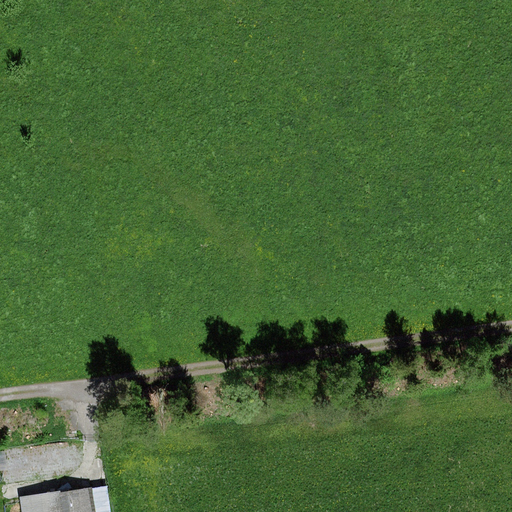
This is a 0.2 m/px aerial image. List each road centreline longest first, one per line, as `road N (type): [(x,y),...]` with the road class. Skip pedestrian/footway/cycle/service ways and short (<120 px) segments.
road 1 (track): [(0,411),(511,343)]
road 2 (track): [(152,0),(216,384)]
